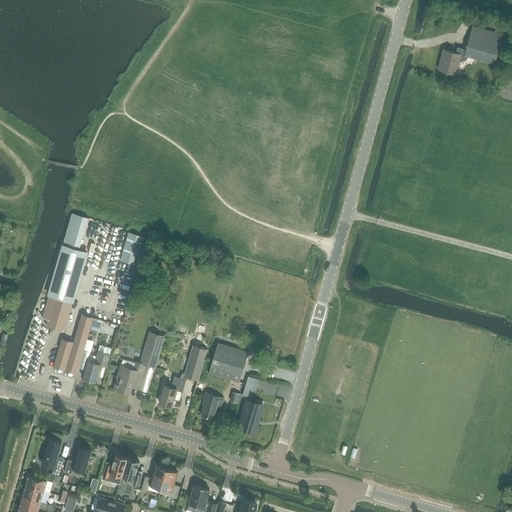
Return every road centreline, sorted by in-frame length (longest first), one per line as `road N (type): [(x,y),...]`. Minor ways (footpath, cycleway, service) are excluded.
road 1 (unclassified): [(275,471),(404,0)]
road 2 (tertiary): [(275,471),(196,440),(0,387)]
